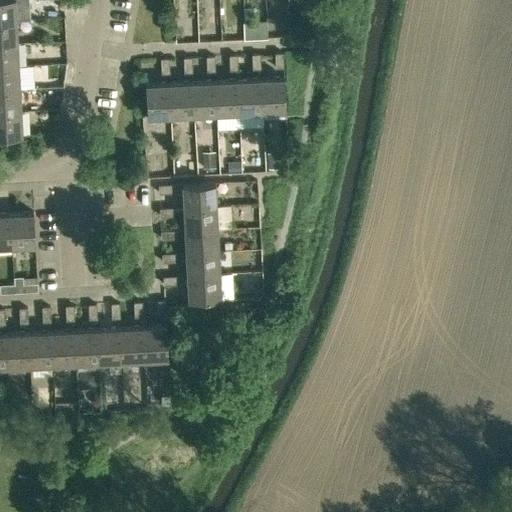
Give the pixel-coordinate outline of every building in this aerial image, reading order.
[(0,0),(0,19),(18,19),(16,0),(0,0)] [(0,42),(19,42),(18,19),(0,19),(0,42)] [(266,21),(252,21),(243,22),(243,29),(244,38),(244,39),(267,38),(267,37),(266,21)] [(0,65),(20,65),(19,42),(0,42),(0,65)] [(276,65),(284,65),(284,50),(276,51),(276,65)] [(261,51),(252,52),(253,66),(261,66),(261,51)] [(238,53),(230,53),(230,68),(238,67),(238,53)] [(216,68),(215,54),(207,54),(208,69),(216,68)] [(192,55),(184,56),(185,70),(193,70),(192,55)] [(170,71),(169,56),(161,57),(162,71),(170,71)] [(0,65),(0,89),(21,88),(20,65),(0,65)] [(261,75),(263,109),(287,108),(285,74),(261,75)] [(261,75),(238,77),(239,110),(263,109),(261,75)] [(238,77),(215,78),(216,111),(239,110),(238,77)] [(191,79),(193,113),(216,111),(215,78),(191,79)] [(191,79),(168,80),(170,114),(193,113),(191,79)] [(168,80),(146,82),(147,115),(170,114),(168,80)] [(0,89),(0,112),(22,112),(21,88),(0,89)] [(22,112),(0,112),(0,134),(23,134),(22,112)] [(171,164),(195,163),(195,151),(170,153),(171,164)] [(215,151),(202,152),(203,167),(215,167),(215,151)] [(285,152),(267,152),(268,168),(285,167),(285,152)] [(216,173),(238,172),(238,160),(215,161),(216,173)] [(171,164),(170,173),(195,175),(196,166),(171,164)] [(216,181),(183,183),(184,206),(217,204),(216,181)] [(174,192),(174,184),(159,184),(159,192),(174,192)] [(184,206),(185,229),(218,228),(217,204),(184,206)] [(175,207),(160,207),(160,216),(175,215),(175,207)] [(34,210),(11,211),(12,245),(35,244),(34,210)] [(11,211),(0,211),(0,245),(12,245),(11,211)] [(218,228),(185,229),(186,252),(220,251),(218,228)] [(161,230),(161,238),(176,238),(175,230),(161,230)] [(186,252),(187,275),(221,274),(220,251),(186,252)] [(162,253),(162,261),(177,261),(176,252),(162,253)] [(222,297),(221,274),(187,275),(188,299),(222,297)] [(163,276),(163,284),(178,283),(177,275),(163,276)] [(14,276),(14,284),(14,292),(38,291),(37,282),(22,283),(22,276),(14,276)] [(0,284),(0,292),(14,292),(14,284),(0,284)] [(165,314),(165,300),(157,300),(157,315),(165,314)] [(142,316),(142,301),(133,301),(134,316),(142,316)] [(119,302),(111,303),(111,317),(119,317),(119,302)] [(97,318),(96,303),(88,304),(89,319),(97,318)] [(74,319),(73,305),(65,305),(66,320),(74,319)] [(50,306),(42,306),(42,321),(50,321),(50,306)] [(27,307),(19,308),(20,322),(28,322),(27,307)] [(143,324),(145,358),(168,356),(166,323),(143,324)] [(143,324),(120,326),(122,359),(145,358),(143,324)] [(120,326),(97,327),(99,360),(122,359),(120,326)] [(99,360),(97,327),(74,328),(75,361),(99,360)] [(74,328),(50,330),(52,363),(75,361),(74,328)] [(29,364),(52,363),(50,330),(27,331),(29,364)] [(27,331),(4,332),(6,365),(29,364),(27,331)] [(95,370),(79,371),(79,388),(96,387),(95,370)] [(75,402),(67,402),(67,411),(75,411),(75,402)]
